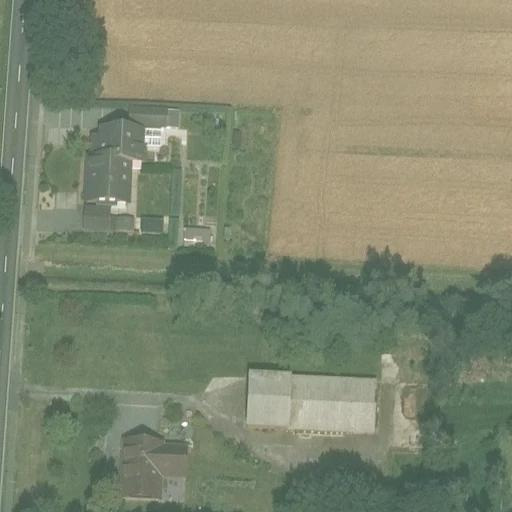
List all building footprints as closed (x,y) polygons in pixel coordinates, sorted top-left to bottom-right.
[(166,133),(167,112),(129,110),(128,131),(146,132),(166,133)] [(128,131),(91,130),(90,158),(86,157),(84,206),(131,207),(133,165),(145,166),(146,132),(128,131)] [(112,211),(85,210),(84,234),(111,235),(111,221),(112,211)] [(134,236),(135,222),(111,221),(111,235),(134,236)] [(139,221),(139,236),(162,237),(162,221),(139,221)] [(183,242),(210,243),(210,231),(183,231),(183,242)] [(183,243),(182,254),(209,257),(210,245),(183,243)] [(244,379),(241,434),(371,440),(373,385),(244,379)] [(166,443),(125,441),(122,505),(164,507),(165,480),(187,481),(188,447),(166,447),(166,443)] [(336,481),(335,509),(366,510),(367,482),(336,481)]
